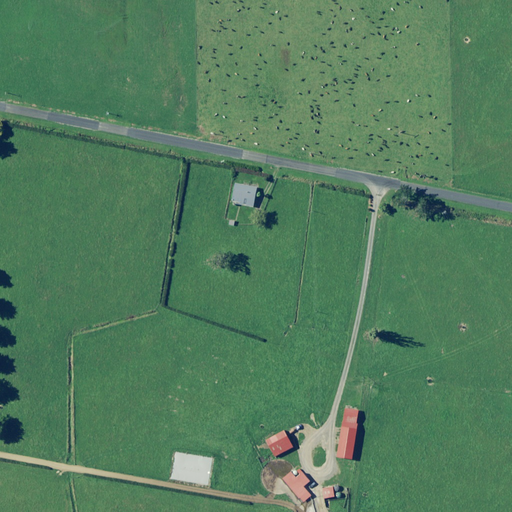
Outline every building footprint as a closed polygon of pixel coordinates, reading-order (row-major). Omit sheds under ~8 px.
[(257,188),(234,184),(231,201),(233,201),(232,205),(252,209),(257,188)] [(358,411),(344,409),(337,458),(352,460),(357,424),(356,424),(358,411)] [(293,448),(284,431),(266,441),(275,458),(293,448)] [(297,478),(292,472),(284,479),(304,502),(312,496),(304,487),(311,481),(303,473),(297,478)] [(332,487),(321,489),(323,500),(335,497),(333,491),(334,491),(334,492),(335,492),(336,492),(337,492),(338,492),(339,491),(339,490),(339,489),(339,488),(339,487),(338,486),(337,486),(336,486),(335,486),(334,486),(334,487),(333,487),(333,488),(332,487)]
